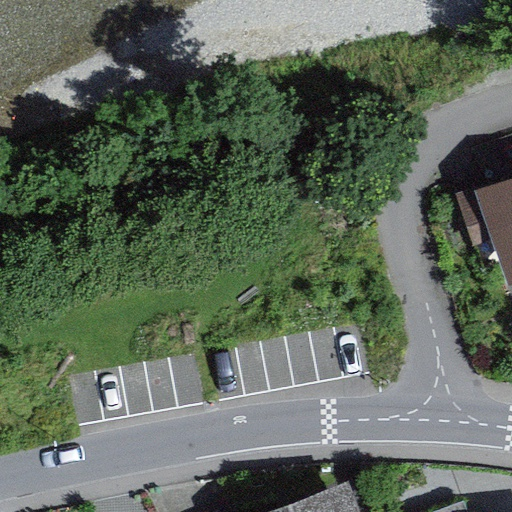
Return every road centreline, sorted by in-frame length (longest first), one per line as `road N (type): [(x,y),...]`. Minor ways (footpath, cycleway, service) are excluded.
road 1 (residential): [(0,476),(216,433),(440,418)]
road 2 (residential): [(440,418),(438,370),(398,180),(421,150),(511,116)]
